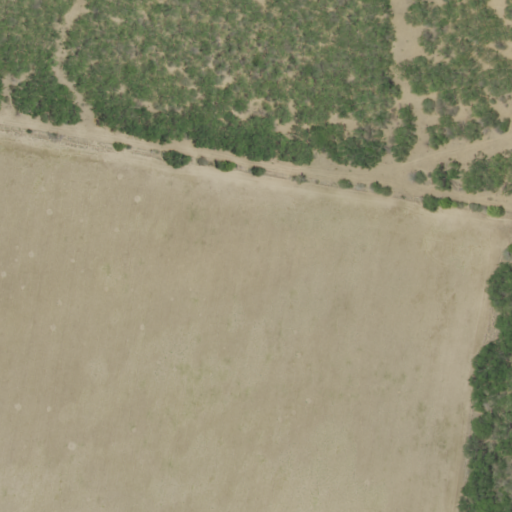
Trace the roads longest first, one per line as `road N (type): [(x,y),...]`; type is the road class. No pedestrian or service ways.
road 1 (residential): [(0,391),(511,239)]
road 2 (track): [(0,109),(511,196)]
